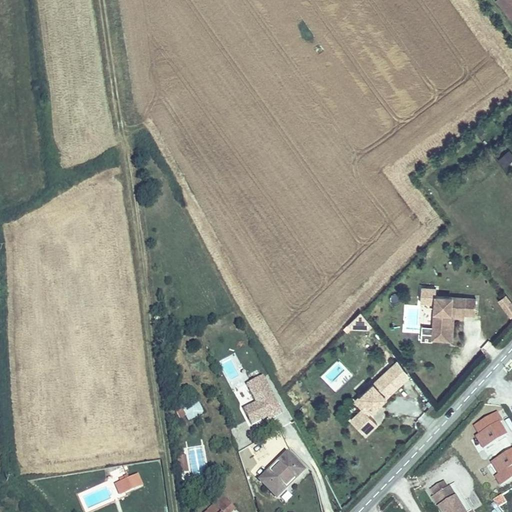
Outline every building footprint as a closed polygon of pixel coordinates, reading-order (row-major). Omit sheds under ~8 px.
[(511,4),(508,0),(503,0),(496,6),(511,24),(511,4)] [(496,160),(504,168),(511,160),(511,151),(509,148),(496,160)] [(430,297),(428,332),(444,333),(446,314),(459,315),(470,316),(471,299),(430,297)] [(508,303),(503,297),(496,302),(501,308),(508,303)] [(511,315),(511,308),(508,303),(501,308),(509,318),(511,315)] [(367,326),(357,312),(345,325),(348,328),(364,329),(367,326)] [(444,333),(428,332),(427,339),(446,341),(448,318),(459,318),(459,315),(446,314),(444,333)] [(473,341),(455,363),(465,372),(484,350),(473,341)] [(359,429),(352,420),(397,384),(385,370),(340,405),(345,411),(332,422),(345,439),(359,429)] [(231,385),(226,374),(212,379),(222,403),(229,400),(224,388),(231,385)] [(277,415),(257,378),(241,386),(251,405),(238,411),(247,428),(262,420),(268,416),(270,419),(277,415)] [(181,408),(186,420),(204,413),(199,401),(181,408)] [(198,456),(192,456),(192,467),(202,468),(203,450),(198,450),(198,456)] [(180,452),(172,453),(175,468),(182,467),(180,452)] [(154,470),(151,456),(145,457),(147,472),(154,470)] [(281,456),(254,484),(271,501),(298,472),(281,456)] [(182,467),(175,468),(176,477),(184,476),(182,467)] [(119,476),(110,480),(116,493),(125,489),(119,476)] [(110,480),(107,481),(112,494),(116,493),(110,480)] [(461,511),(448,489),(446,490),(442,484),(429,492),(433,498),(431,500),(438,511),(461,511)]
